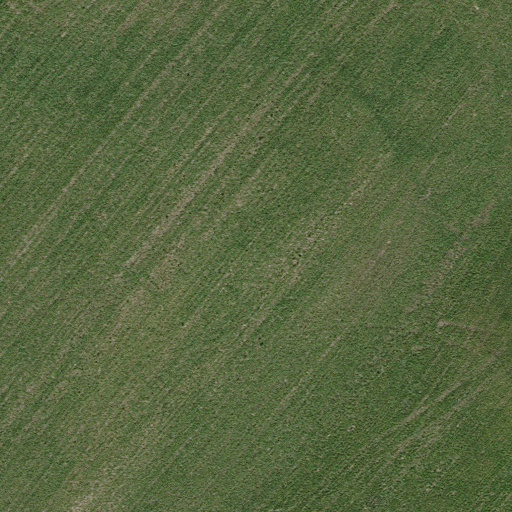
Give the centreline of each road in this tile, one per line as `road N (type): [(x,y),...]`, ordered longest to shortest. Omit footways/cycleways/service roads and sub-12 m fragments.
road 1 (motorway): [(45,511),(359,0)]
road 2 (motorway): [(65,0),(0,106)]
